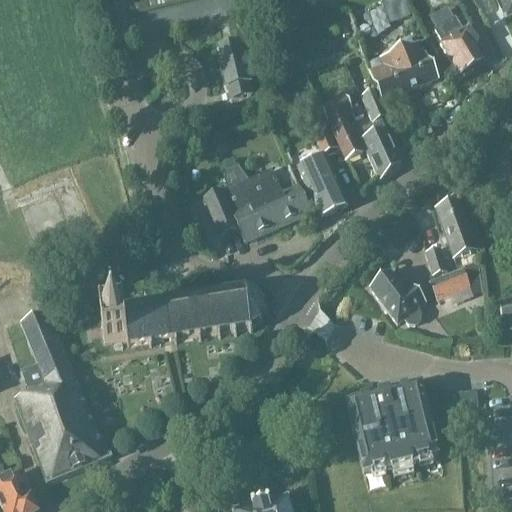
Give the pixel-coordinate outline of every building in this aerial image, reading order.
[(511,0),(499,0),(505,10),(511,6),(511,0)] [(440,48),(452,68),(446,71),(453,81),(458,78),(459,78),(482,64),(474,49),(477,47),(467,31),(462,34),(455,21),(435,33),(442,46),(440,48)] [(231,102),(250,97),(248,86),(250,85),(243,55),(241,56),(238,44),(218,49),(221,61),(219,61),(226,91),(228,90),(231,102)] [(382,106),(438,82),(425,55),(423,56),(418,45),(380,61),(383,68),(369,74),(382,106)] [(379,184),(400,165),(385,132),(382,134),(378,125),(387,120),(376,94),(361,100),(372,126),(357,133),(379,184)] [(363,118),(352,96),(321,111),(345,164),(362,156),(344,118),(351,115),(355,122),(363,118)] [(286,126),(297,121),(291,107),(280,112),(286,126)] [(322,157),(336,151),(325,127),(312,133),(322,157)] [(320,222),(347,209),(324,158),(297,170),(320,222)] [(244,246),(311,218),(298,189),(282,196),(272,172),(222,194),(203,201),(220,240),(239,232),(244,246)] [(453,262),(477,254),(459,205),(436,213),(453,262)] [(433,279),(446,276),(439,252),(426,256),(433,279)] [(481,296),(478,268),(463,274),(462,272),(429,285),(436,304),(443,301),(447,311),(473,301),(473,299),(481,296)] [(416,315),(425,308),(412,290),(405,296),(390,276),(369,292),(397,329),(404,324),(408,329),(414,330),(419,326),(420,320),(416,315)] [(123,318),(126,342),(127,349),(149,346),(149,350),(151,350),(151,346),(174,343),(174,346),(176,346),(176,343),(198,340),(198,343),(201,343),(200,339),(217,337),(218,341),(220,340),(219,337),(233,335),(234,338),(236,338),(235,335),(249,332),(250,336),(252,335),(251,332),(258,326),(261,328),(262,327),(260,324),(263,317),(266,318),(267,315),(275,314),(274,305),(265,306),(264,303),(261,305),(257,298),(259,296),(257,294),(255,291),(246,293),(247,290),(244,289),(244,293),(231,295),(230,291),(228,292),(228,295),(215,297),(214,293),(212,294),(212,298),(196,300),(195,296),(193,296),(194,300),(170,304),(169,300),(167,300),(168,304),(147,308),(146,304),(144,304),(144,308),(122,311),(123,318)] [(76,312),(89,310),(87,292),(74,294),(76,312)] [(511,303),(499,305),(502,329),(511,327),(511,303)] [(14,402),(26,433),(46,488),(110,461),(102,442),(101,443),(48,315),(21,326),(36,368),(19,374),(25,392),(27,397),(14,402)] [(104,345),(126,342),(123,318),(101,321),(104,345)] [(430,460),(437,459),(421,388),(346,406),(363,476),(370,475),(383,472),(384,475),(391,474),(411,469),(418,467),(417,463),(430,460)] [(455,397),(458,439),(479,437),(476,395),(455,397)] [(35,511),(17,476),(6,481),(1,470),(0,469),(0,507),(2,511),(35,511)] [(289,511),(287,501),(246,511),(289,511)]
